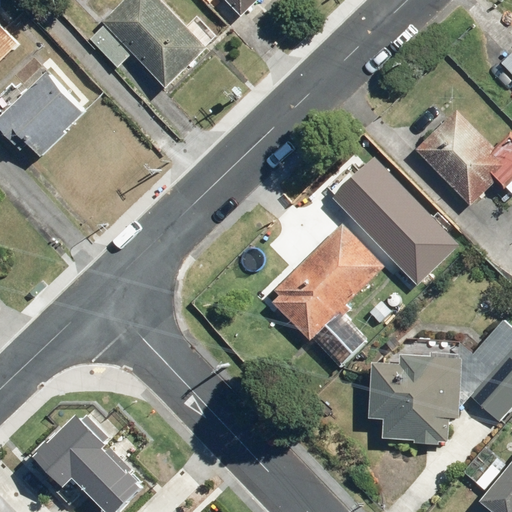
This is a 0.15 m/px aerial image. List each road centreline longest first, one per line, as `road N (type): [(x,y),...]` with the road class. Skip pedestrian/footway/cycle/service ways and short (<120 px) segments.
road 1 (residential): [(104,297),(411,0)]
road 2 (residential): [(318,511),(104,297)]
road 3 (unknown): [(187,164),(32,0)]
road 4 (residential): [(0,396),(104,297)]
